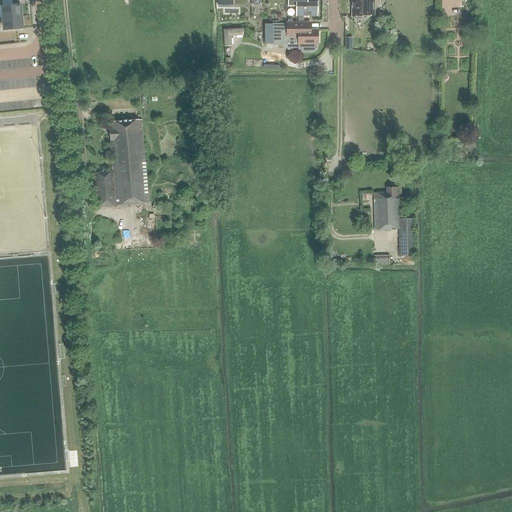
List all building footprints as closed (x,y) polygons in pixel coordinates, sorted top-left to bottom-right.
[(318,15),(318,1),(309,1),(308,0),(288,0),(289,5),(297,5),(297,15),(318,15)] [(352,0),(352,15),(374,15),(374,0),(352,0)] [(22,16),(21,4),(2,6),(3,18),(22,16)] [(23,28),(22,16),(3,18),(4,30),(23,28)] [(297,46),(299,46),(299,50),(302,53),(314,53),(317,50),(317,43),(318,43),(318,30),(310,30),(310,23),(286,23),(286,24),(272,24),(272,46),(284,46),(284,38),(297,38),(297,46)] [(242,29),(223,30),(224,46),(231,46),(231,38),(232,36),(243,36),(242,29)] [(96,207),(148,203),(141,120),(127,122),(127,121),(123,121),(123,122),(113,122),(113,123),(109,123),(113,171),(93,173),(96,207)] [(414,219),(399,219),(399,199),(396,199),(396,195),(402,195),(402,187),(386,188),(387,193),(378,193),(374,193),(375,230),(399,229),(399,255),(414,255),(414,219)] [(376,254),(376,263),(391,263),(391,254),(376,254)]
